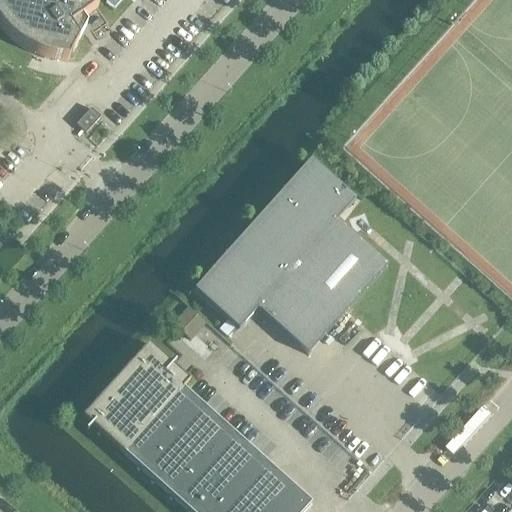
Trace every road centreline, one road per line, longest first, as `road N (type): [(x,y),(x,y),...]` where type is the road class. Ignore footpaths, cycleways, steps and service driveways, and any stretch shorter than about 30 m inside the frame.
road 1 (unclassified): [(118,195),(286,0)]
road 2 (residential): [(46,137),(89,95),(120,82),(192,0)]
road 3 (unclassified): [(0,324),(118,195)]
road 4 (unclassified): [(409,511),(511,398)]
